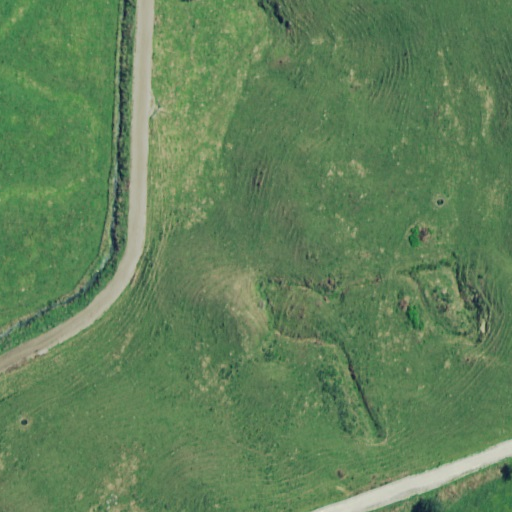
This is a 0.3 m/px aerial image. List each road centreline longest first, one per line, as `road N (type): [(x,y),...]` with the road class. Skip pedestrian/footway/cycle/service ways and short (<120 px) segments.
road 1 (track): [(146,0),(138,231),(127,267),(77,326),(0,365)]
road 2 (track): [(327,511),(511,448)]
